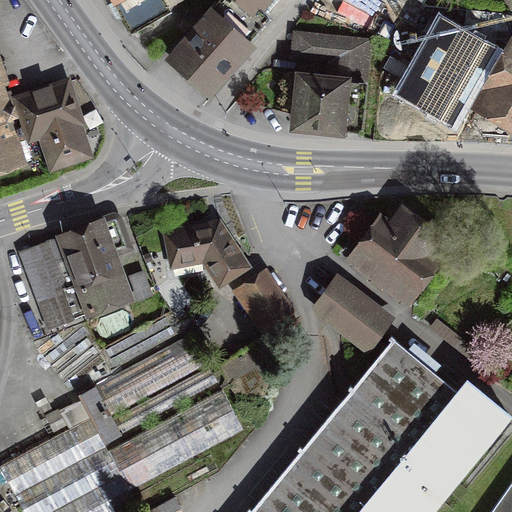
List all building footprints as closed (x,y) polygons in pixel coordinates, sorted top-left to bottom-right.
[(111,0),(131,34),(180,6),(176,0),(111,0)] [(206,96),(286,0),(216,0),(165,61),(206,96)] [(493,48),(441,19),(399,94),(452,123),(493,48)] [(296,79),(292,129),(361,135),(370,39),(301,33),(299,56),(330,59),(328,82),(296,79)] [(511,49),(481,105),(511,122),(511,49)] [(79,120),(67,83),(19,99),(32,137),(42,134),(53,167),(89,155),(82,130),(84,130),(81,120),(79,120)] [(0,165),(31,156),(21,126),(15,128),(12,117),(17,116),(14,106),(0,110),(0,165)] [(390,228),(382,222),(360,252),(361,252),(353,262),(402,300),(432,260),(424,254),(438,236),(404,210),(390,228)] [(130,245),(118,215),(22,252),(51,326),(128,297),(111,253),(130,245)] [(219,220),(219,219),(218,220),(167,230),(173,261),(201,255),(219,283),(248,264),(219,220)] [(271,340),(295,322),(263,272),(243,285),(266,322),(262,325),(269,335),(219,371),(247,415),(260,402),(280,354),(271,340)] [(390,318),(339,280),(318,308),(373,349),(384,335),(379,332),(390,318)] [(93,417),(0,466),(0,468),(23,511),(108,511),(133,499),(127,488),(240,428),(191,335),(80,394),(93,417)] [(394,346),(258,511),(429,511),(497,429),(394,346)] [(511,511),(511,493),(498,511),(511,511)]
